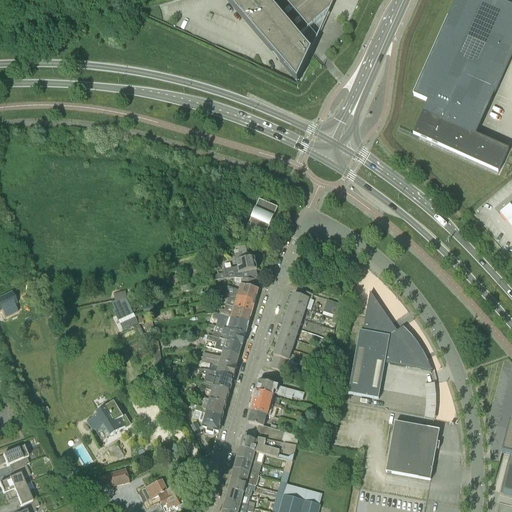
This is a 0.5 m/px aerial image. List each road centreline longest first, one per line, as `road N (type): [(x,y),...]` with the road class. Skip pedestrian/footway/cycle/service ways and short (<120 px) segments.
road 1 (residential): [(210,511),(306,216),(380,260),(442,333),(474,420),(477,511)]
road 2 (secondary): [(339,143),(242,99),(171,78),(79,64),(0,64)]
road 3 (secondary): [(0,84),(115,88),(185,102),(331,163)]
road 4 (secondary): [(331,163),(409,219),(511,324)]
road 5 (secondary): [(511,295),(422,202),(339,143)]
road 6 (tertiary): [(339,143),(403,0)]
